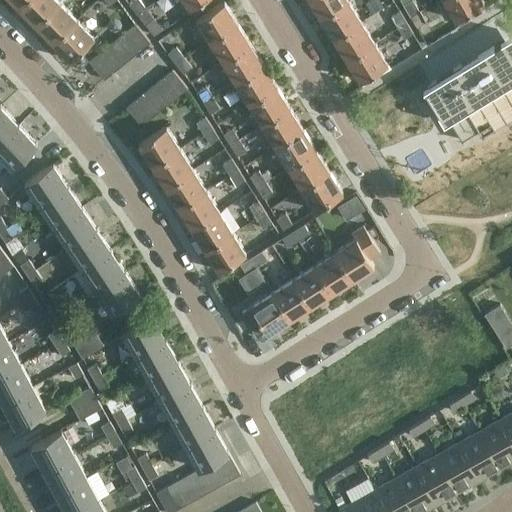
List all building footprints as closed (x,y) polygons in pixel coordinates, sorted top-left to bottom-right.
[(35,22),(57,0),(22,0),(18,5),(35,22)] [(52,40),(76,17),(59,0),(57,0),(35,22),(52,40)] [(136,12),(145,5),(140,0),(130,0),(128,2),(136,12)] [(209,39),(237,21),(223,0),(222,0),(195,17),(209,39)] [(309,0),(319,15),(343,0),(309,0)] [(332,36),(360,19),(348,0),(343,0),(319,15),(332,36)] [(409,14),(419,9),(413,0),(407,0),(403,3),(409,14)] [(482,0),(444,0),(454,18),(455,17),(459,24),(481,10),(478,4),(483,2),(482,0)] [(144,22),(153,16),(145,5),(136,12),(144,22)] [(390,15),(396,26),(406,20),(399,9),(390,15)] [(416,26),(425,20),(419,9),(409,14),(416,26)] [(472,68),(511,42),(511,18),(507,11),(456,42),(472,68)] [(76,17),(52,40),(70,58),(94,35),(76,17)] [(345,57),(373,40),(360,19),(332,36),(345,57)] [(396,26),(403,37),(412,32),(406,20),(396,26)] [(222,60),(250,42),(237,21),(209,39),(222,60)] [(125,29),(140,48),(149,40),(134,22),(125,29)] [(131,55),(140,48),(125,29),(116,37),(131,55)] [(122,63),(131,55),(116,37),(106,44),(122,63)] [(373,40),(345,57),(359,79),(387,61),(373,40)] [(235,81),(263,63),(250,42),(222,60),(235,81)] [(112,70),(122,63),(106,44),(97,52),(112,70)] [(175,61),(183,55),(175,44),(167,51),(175,61)] [(103,78),(112,70),(97,52),(88,59),(103,78)] [(511,63),(510,65),(503,53),(468,74),(461,63),(428,83),(461,138),(507,109),(511,117),(511,63)] [(183,72),(191,65),(183,55),(175,61),(183,72)] [(248,102),(276,84),(263,63),(235,81),(248,102)] [(408,89),(425,79),(418,66),(401,77),(408,89)] [(162,75),(177,94),(187,86),(171,68),(162,75)] [(168,101),(177,94),(162,75),(153,83),(168,101)] [(159,109),(168,101),(153,83),(144,90),(159,109)] [(203,101),(212,95),(205,84),(196,90),(203,101)] [(261,123),(289,105),(276,84),(248,102),(261,123)] [(150,117),(159,109),(144,90),(134,98),(150,117)] [(210,112),(219,106),(212,95),(203,101),(210,112)] [(140,124),(150,117),(134,98),(125,105),(140,124)] [(274,144),(302,127),(289,105),(261,123),(274,144)] [(0,140),(17,125),(0,106),(0,140)] [(195,120),(202,131),(211,126),(204,115),(195,120)] [(151,163),(179,146),(166,124),(138,142),(151,163)] [(17,125),(0,140),(0,156),(11,167),(35,144),(17,125)] [(202,131),(209,142),(218,137),(211,126),(202,131)] [(229,143),(238,137),(231,126),(222,132),(229,143)] [(287,165),(316,148),(302,127),(274,144),(287,165)] [(236,154),(245,148),(238,137),(229,143),(236,154)] [(164,184),(192,167),(179,146),(151,163),(164,184)] [(300,186),(329,169),(316,148),(287,165),(300,186)] [(221,162),(228,173),(237,167),(231,156),(221,162)] [(38,204),(67,185),(52,163),(23,182),(38,204)] [(177,205),(205,187),(192,167),(164,184),(177,205)] [(228,173),(235,184),(244,178),(237,167),(228,173)] [(255,185),(265,179),(258,168),(249,174),(255,185)] [(329,169),(300,186),(314,208),(342,191),(329,169)] [(262,196),(272,190),(265,179),(255,185),(262,196)] [(52,226),(81,206),(67,185),(38,204),(52,226)] [(190,226),(218,208),(205,187),(177,205),(190,226)] [(247,204),(254,215),(264,209),(257,198),(247,204)] [(329,219),(340,212),(334,203),(323,209),(329,219)] [(66,247),(95,228),(81,206),(52,226),(66,247)] [(203,247),(232,229),(218,208),(190,226),(203,247)] [(254,215),(261,226),(271,220),(264,209),(254,215)] [(283,228),(292,222),(285,211),(276,217),(283,228)] [(298,239),(309,232),(303,222),(292,229),(298,239)] [(14,236),(7,225),(0,229),(0,234),(5,242),(14,236)] [(334,250),(352,278),(373,264),(369,257),(379,250),(363,225),(352,232),(355,237),(334,250)] [(80,268),(109,249),(95,228),(66,247),(80,268)] [(232,229),(203,247),(217,269),(245,251),(232,229)] [(287,245),(298,239),(292,229),(281,236),(287,245)] [(95,290),(123,270),(109,249),(80,268),(95,290)] [(256,265),(267,258),(261,249),(250,256),(256,265)] [(331,291),(352,278),(334,250),(313,263),(331,291)] [(4,253),(0,255),(0,269),(11,263),(4,253)] [(245,272),(256,265),(250,256),(239,262),(245,272)] [(26,274),(35,268),(28,257),(19,263),(26,274)] [(310,304),(331,291),(313,263),(292,276),(310,304)] [(42,278),(35,268),(26,274),(33,284),(42,278)] [(123,270),(95,290),(110,312),(138,293),(123,270)] [(289,317),(310,304),(292,276),(271,289),(289,317)] [(25,303),(34,297),(27,286),(18,292),(25,303)] [(267,331),(289,317),(271,289),(250,303),(251,305),(266,328),(267,331)] [(460,296),(437,310),(460,348),(483,334),(460,296)] [(34,297),(25,303),(32,313),(41,307),(34,297)] [(55,316),(64,310),(57,300),(48,306),(55,316)] [(256,334),(266,328),(251,305),(241,311),(256,334)] [(71,321),(64,310),(55,316),(62,327),(71,321)] [(437,310),(414,324),(437,362),(460,348),(437,310)] [(134,356),(164,338),(151,316),(121,333),(134,356)] [(73,345),(94,333),(88,323),(67,335),(73,345)] [(414,324),(392,338),(415,376),(437,362),(414,324)] [(54,345),(63,340),(56,329),(47,335),(54,345)] [(94,333),(73,345),(79,356),(100,343),(94,333)] [(147,378),(177,361),(164,338),(134,356),(147,378)] [(392,338),(369,352),(392,389),(415,376),(392,338)] [(0,373),(20,362),(8,340),(0,343),(0,373)] [(63,340),(54,345),(61,356),(70,350),(63,340)] [(489,351),(496,363),(505,358),(498,346),(489,351)] [(369,352),(346,365),(369,403),(392,389),(369,352)] [(160,401),(190,383),(177,361),(147,378),(160,401)] [(0,398),(2,401),(32,385),(20,362),(0,373),(0,398)] [(73,378),(82,372),(76,362),(67,367),(73,378)] [(93,379),(102,374),(96,363),(87,368),(93,379)] [(346,365),(324,379),(347,417),(369,403),(346,365)] [(465,385),(458,373),(449,378),(457,390),(465,385)] [(109,385),(102,374),(93,379),(99,390),(109,385)] [(457,390),(449,378),(441,384),(448,395),(457,390)] [(324,379),(301,393),(324,431),(347,417),(324,379)] [(173,423),(203,406),(190,383),(160,401),(173,423)] [(32,385),(2,401),(14,425),(45,409),(32,385)] [(74,407),(95,395),(89,385),(68,397),(74,407)] [(459,395),(464,403),(475,396),(470,389),(459,395)] [(95,395),(74,407),(80,418),(101,406),(95,395)] [(453,410),(464,403),(459,395),(448,402),(453,410)] [(420,413),(413,401),(404,406),(411,418),(420,413)] [(185,445),(215,428),(203,406),(173,423),(185,445)] [(411,418),(404,406),(396,412),(403,423),(411,418)] [(118,424),(128,419),(121,408),(112,413),(118,424)] [(511,410),(501,416),(511,435),(511,410)] [(418,421),(423,428),(434,421),(429,414),(418,421)] [(500,466),(511,459),(511,435),(501,416),(479,428),(500,466)] [(134,430),(128,419),(118,424),(124,435),(134,430)] [(99,425),(105,436),(115,431),(108,420),(99,425)] [(412,435),(423,428),(418,421),(408,427),(412,435)] [(198,468),(208,463),(218,457),(228,451),(215,428),(185,445),(198,468)] [(479,478),(500,466),(479,428),(458,440),(479,478)] [(43,469),(74,453),(61,429),(31,446),(43,469)] [(374,441),(367,429),(359,434),(366,446),(374,441)] [(115,431),(105,436),(111,447),(121,442),(115,431)] [(366,446),(359,434),(350,440),(357,451),(366,446)] [(378,446),(382,453),(393,447),(388,439),(378,446)] [(457,490),(479,478),(458,440),(436,452),(457,490)] [(371,460),(382,453),(378,446),(367,453),(371,460)] [(218,457),(230,477),(240,472),(228,451),(218,457)] [(436,502),(457,490),(436,452),(415,465),(436,502)] [(56,492),(86,475),(74,453),(43,469),(56,492)] [(143,470),(153,464),(147,453),(137,459),(143,470)] [(219,483),(230,477),(218,457),(208,463),(219,483)] [(209,489),(219,483),(208,463),(198,468),(197,469),(209,489)] [(159,475),(153,464),(143,470),(150,480),(159,475)] [(130,481),(139,476),(133,465),(124,470),(130,481)] [(413,511),(417,511),(436,502),(415,465),(393,477),(413,511)] [(199,495),(209,489),(197,469),(187,475),(199,495)] [(66,511),(72,511),(98,498),(86,475),(56,492),(66,511)] [(188,501),(199,495),(187,475),(177,480),(188,501)] [(136,492),(137,492),(146,487),(139,476),(130,481),(136,492)] [(384,511),(413,511),(393,477),(372,489),(384,511)] [(178,507),(188,501),(177,480),(166,486),(178,507)] [(167,511),(168,511),(178,507),(166,486),(156,492),(167,511)] [(384,511),(372,489),(339,507),(341,511),(384,511)] [(105,511),(98,498),(72,511),(105,511)] [(245,506),(248,511),(261,511),(255,500),(245,506)]
